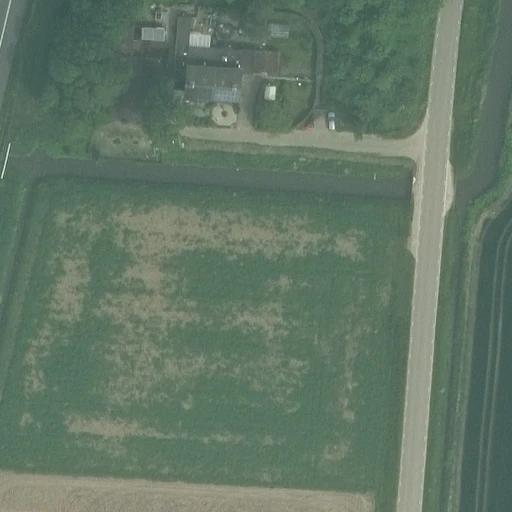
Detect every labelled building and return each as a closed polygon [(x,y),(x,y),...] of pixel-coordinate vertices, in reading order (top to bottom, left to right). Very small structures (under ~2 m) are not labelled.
[(127,4),(126,18),(140,19),(141,5),(127,4)] [(176,44),(175,52),(172,91),(211,94),(214,64),(215,47),(209,46),(210,34),(189,33),(191,17),(178,16),(176,44)] [(118,25),(117,50),(133,51),(134,26),(118,25)] [(142,27),(142,39),(164,40),(164,28),(142,27)] [(214,64),(211,94),(239,96),(241,73),(277,75),(279,51),(242,48),(216,46),(215,47),(214,64)] [(265,86),(264,98),(274,99),(275,87),(265,86)]
